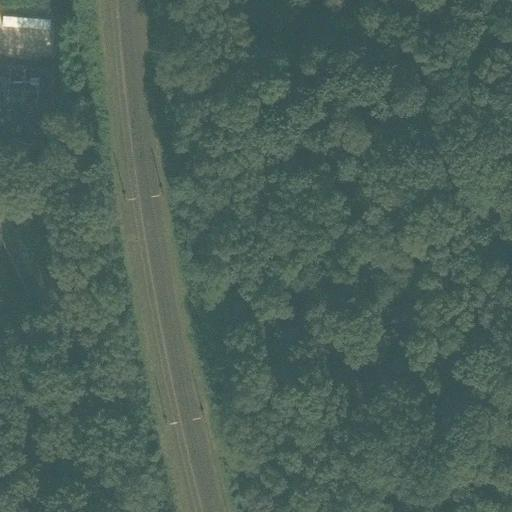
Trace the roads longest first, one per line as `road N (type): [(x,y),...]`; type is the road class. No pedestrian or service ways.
road 1 (track): [(290,295),(238,0)]
road 2 (track): [(332,511),(301,396),(290,295)]
